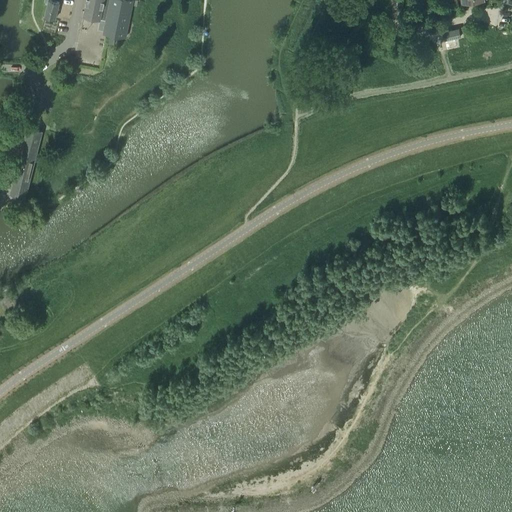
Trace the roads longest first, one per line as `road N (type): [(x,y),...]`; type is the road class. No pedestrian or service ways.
road 1 (unclassified): [(0,393),(330,179),(420,144),(511,125)]
road 2 (track): [(511,156),(400,199),(278,265),(198,343),(19,443)]
road 3 (unclassified): [(4,195),(30,70)]
road 4 (residential): [(491,15),(408,31),(397,24),(393,0)]
